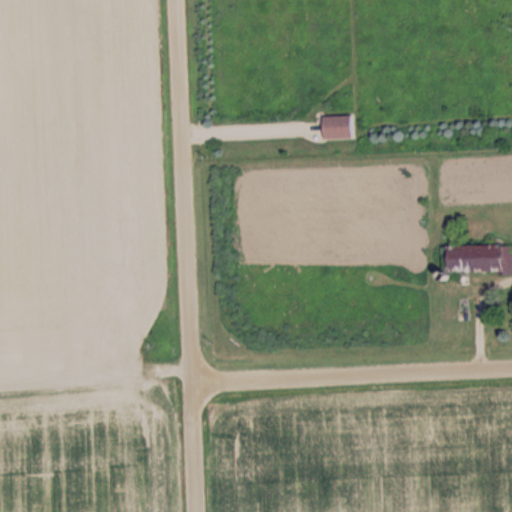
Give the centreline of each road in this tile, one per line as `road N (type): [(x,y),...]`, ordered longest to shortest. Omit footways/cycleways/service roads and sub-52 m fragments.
road 1 (residential): [(196,511),(176,0)]
road 2 (residential): [(192,384),(511,368)]
